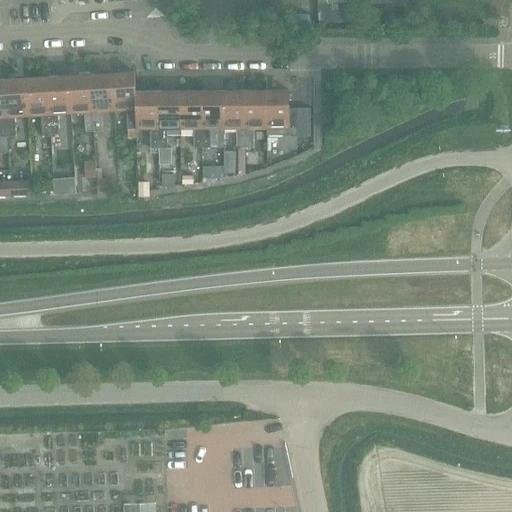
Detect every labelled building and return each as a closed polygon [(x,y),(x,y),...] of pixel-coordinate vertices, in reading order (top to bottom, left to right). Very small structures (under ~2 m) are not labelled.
[(345,4),(317,4),(317,17),(346,16),(345,4)] [(128,129),(137,129),(135,89),(135,80),(134,70),(111,72),(114,110),(127,110),(128,129)] [(102,111),(114,110),(111,72),(90,73),(94,131),(103,130),(102,111)] [(85,131),(94,131),(90,73),(68,75),(71,113),(84,112),(85,131)] [(58,114),(71,113),(68,75),(47,76),(51,133),(59,133),(58,114)] [(42,134),(51,133),(47,76),(25,78),(28,116),(41,115),(42,134)] [(15,116),(28,116),(25,78),(3,79),(7,136),(16,136),(15,116)] [(151,148),(159,148),(159,90),(135,89),(137,129),(151,128),(151,148)] [(168,128),(181,128),(181,90),(159,90),(159,148),(168,148),(168,128)] [(194,147),(203,148),(203,90),(181,90),(181,128),(194,128),(194,147)] [(211,128),(224,128),(224,90),(203,90),(203,148),(211,148),(211,128)] [(237,147),(246,147),(245,90),(224,90),(224,128),(237,128),(237,147)] [(254,128),(268,128),(268,90),(245,90),(246,147),(254,147),(254,128)] [(268,128),(267,128),(267,135),(282,135),(298,135),(309,135),(309,109),(297,109),(289,109),(289,90),(268,90),(268,128)] [(246,147),(237,147),(237,174),(246,174),(246,147)] [(93,161),(82,162),(83,179),(94,178),(93,161)] [(224,166),(202,166),(202,178),(224,178),(224,173),(224,166)] [(173,174),(161,175),(162,187),(173,187),(173,174)] [(193,175),(181,175),(181,185),(193,185),(193,175)] [(74,178),(64,178),(65,194),(75,194),(74,178)] [(107,193),(107,179),(98,179),(98,193),(107,193)] [(29,181),(0,181),(0,197),(30,196),(29,181)] [(137,183),(136,198),(147,198),(147,190),(148,183),(137,183)]
